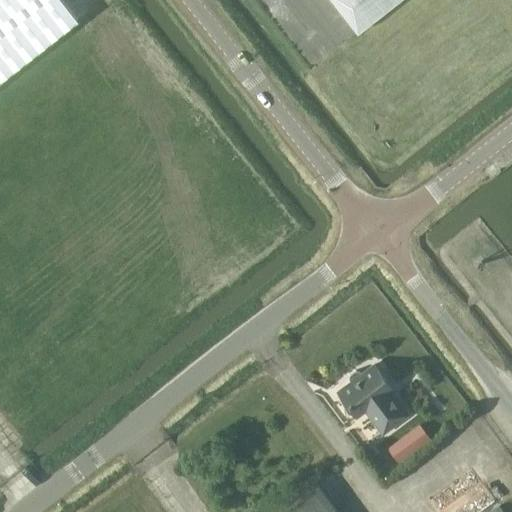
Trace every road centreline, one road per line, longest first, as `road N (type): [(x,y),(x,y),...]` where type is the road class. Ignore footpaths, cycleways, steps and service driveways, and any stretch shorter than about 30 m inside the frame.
road 1 (unclassified): [(30,511),(380,237)]
road 2 (tertiary): [(380,237),(191,0)]
road 3 (unclassified): [(511,403),(380,237)]
road 4 (tertiary): [(380,237),(511,132)]
